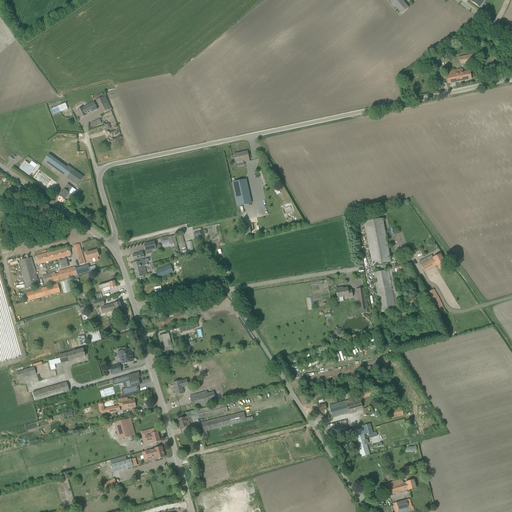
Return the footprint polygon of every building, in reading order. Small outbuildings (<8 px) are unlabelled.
[(389,0),(401,14),(408,8),(401,0),(389,0)] [(448,84),(471,79),(469,71),(462,73),(462,69),(446,72),(448,84)] [(96,101),(102,113),(111,109),(105,97),(96,101)] [(94,102),(85,107),(83,104),(80,105),(82,109),(77,111),(80,118),(97,110),(94,102)] [(53,115),(68,109),(66,103),(50,109),(53,115)] [(249,161),(247,152),(234,155),(235,162),(243,161),(243,163),(249,161)] [(23,170),(33,177),(37,170),(28,164),(23,170)] [(73,170),(67,178),(77,185),(83,177),(73,170)] [(234,191),(248,187),(246,179),(232,182),(234,191)] [(67,184),(59,196),(65,200),(69,193),(68,192),(71,187),(67,184)] [(364,222),(372,265),(390,262),(382,219),(364,222)] [(188,255),(182,234),(176,235),(182,257),(188,255)] [(154,242),(144,245),(146,251),(152,250),(152,251),(156,249),(154,242)] [(79,244),(74,246),(80,265),(85,264),(79,244)] [(39,265),(71,256),(69,246),(36,256),(39,265)] [(99,257),(97,250),(84,254),(87,263),(91,262),(91,263),(99,261),(98,257),(99,257)] [(135,260),(136,262),(132,263),(134,270),(141,268),(141,267),(144,266),(146,265),(145,260),(143,260),(143,258),(144,257),(143,252),(139,253),(139,254),(132,255),(134,260),(135,260)] [(437,265),(437,266),(444,262),(440,254),(433,258),(432,255),(419,262),(424,272),(437,265)] [(31,258),(18,261),(26,289),(39,286),(31,258)] [(173,273),(173,272),(176,271),(175,269),(172,270),(171,268),(174,267),(172,264),(156,271),(159,279),(173,273)] [(75,267),(59,271),(59,273),(55,274),(55,272),(42,276),(45,284),(90,272),(88,265),(75,268),(75,267)] [(134,270),(136,278),(147,275),(144,266),(141,267),(141,268),(134,270)] [(391,270),(386,271),(374,273),(381,313),(399,309),(392,273),(391,270)] [(117,287),(115,281),(98,286),(99,290),(110,287),(110,289),(117,287)] [(25,293),(27,302),(60,292),(58,284),(25,293)] [(340,288),(336,289),(337,298),(349,296),(349,298),(352,297),(351,290),(348,291),(347,288),(340,289),(340,288)] [(426,293),(438,315),(445,311),(434,289),(426,293)] [(364,291),(357,292),(360,310),(367,309),(364,291)] [(105,304),(103,300),(93,303),(94,307),(100,305),(102,314),(115,310),(123,308),(121,302),(104,306),(103,304),(105,304)] [(190,319),(188,310),(169,315),(167,315),(167,316),(155,319),(157,328),(190,319)] [(90,330),(93,339),(101,337),(99,331),(100,331),(99,327),(90,330)] [(166,335),(165,335),(159,336),(163,353),(173,350),(172,346),(169,346),(167,341),(170,340),(169,334),(168,334),(166,335)] [(130,354),(129,349),(126,350),(126,349),(125,348),(123,349),(122,350),(122,351),(120,352),(121,356),(120,357),(122,364),(133,361),(131,354),(130,354)] [(85,357),(83,349),(59,355),(61,364),(68,362),(68,361),(85,357)] [(49,362),(51,370),(55,369),(54,365),(61,363),(60,359),(49,362)] [(50,370),(49,366),(48,366),(47,362),(42,363),(41,361),(33,364),(34,367),(36,374),(50,370)] [(110,368),(112,374),(121,372),(119,365),(110,368)] [(138,376),(139,375),(138,373),(113,380),(114,385),(130,381),(132,387),(140,385),(138,376)] [(180,381),(173,383),(176,395),(184,393),(182,387),(188,386),(187,380),(180,381)] [(64,393),(69,391),(67,382),(33,392),(35,401),(64,393)] [(124,396),(132,394),(130,387),(122,390),(124,396)] [(190,396),(193,409),(210,404),(207,392),(190,396)] [(124,409),(136,407),(134,400),(128,401),(127,398),(122,399),(124,409)] [(360,401),(359,398),(329,406),(332,416),(362,408),(360,401)] [(190,412),(192,420),(228,412),(226,403),(190,412)] [(404,415),(402,407),(386,412),(388,419),(404,415)] [(190,412),(186,413),(187,417),(185,418),(178,420),(180,428),(188,426),(187,423),(192,421),(192,420),(190,412)] [(244,413),(199,424),(202,436),(207,435),(206,431),(253,420),(252,417),(245,419),(244,413)] [(115,423),(119,439),(135,435),(130,419),(115,423)] [(362,429),(364,435),(372,433),(370,425),(364,427),(364,426),(361,427),(362,429)] [(354,432),(357,441),(355,442),(356,444),(357,443),(361,454),(359,455),(360,457),(361,456),(361,457),(369,455),(364,435),(362,429),(354,432)] [(153,443),(160,441),(158,432),(151,434),(145,436),(147,442),(153,441),(153,443)] [(158,459),(165,457),(162,447),(161,447),(155,449),(143,452),(144,454),(147,453),(149,459),(157,456),(158,459)] [(111,465),(114,473),(133,467),(131,459),(111,465)] [(103,492),(117,485),(114,478),(100,486),(103,492)] [(408,490),(416,488),(414,480),(406,482),(403,483),(402,479),(399,480),(399,481),(385,485),(388,496),(408,490)] [(408,511),(414,510),(413,506),(412,507),(410,499),(392,504),(394,511),(408,511)]
